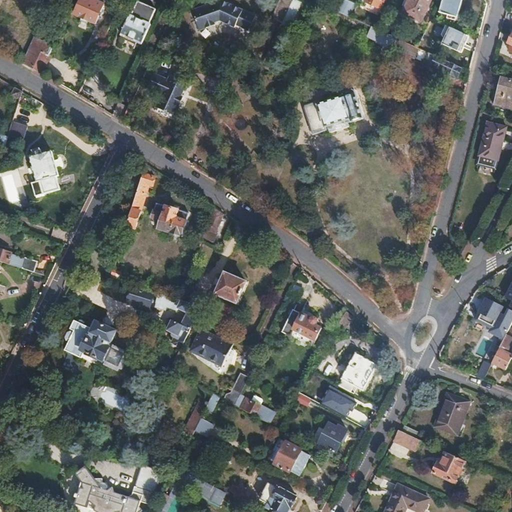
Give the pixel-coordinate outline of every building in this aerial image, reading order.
[(95,23),(104,3),(96,0),(81,0),(75,13),(95,23)] [(254,15),(221,0),(218,0),(192,10),(200,31),(216,25),(216,22),(219,20),(234,27),(235,24),(248,30),(254,15)] [(284,14),(290,0),(281,0),(277,10),(284,14)] [(350,16),(355,4),(346,0),(342,0),(337,11),(347,15),(350,16)] [(363,0),(382,9),(385,0),(363,0)] [(420,25),(431,0),(408,0),(401,16),(420,25)] [(443,0),(440,12),(447,13),(447,17),(456,19),(456,17),(458,17),(462,0),(443,0)] [(149,24),(156,9),(138,1),(131,16),(130,15),(121,34),(126,37),(123,43),(133,48),(136,41),(142,44),(151,24),(149,24)] [(391,48),(396,37),(370,25),(365,35),(375,40),(374,41),(391,48)] [(460,49),(466,35),(446,25),(439,39),(460,49)] [(413,58),(418,47),(396,37),(391,48),(413,58)] [(49,55),(53,46),(36,38),(24,63),(34,68),(42,52),(49,55)] [(463,68),(426,51),(422,61),(444,72),(445,71),(459,77),(463,68)] [(42,73),(50,56),(49,55),(42,52),(34,68),(40,72),(42,73)] [(155,107),(173,116),(182,97),(180,96),(185,84),(169,76),(167,79),(156,74),(149,89),(160,95),(155,107)] [(511,81),(505,79),(498,105),(511,108),(511,81)] [(19,98),(22,91),(16,87),(12,95),(19,98)] [(365,118),(357,91),(354,90),(344,93),(345,97),(320,105),(318,102),(306,106),(306,110),(307,114),(314,134),(330,129),(330,131),(350,125),(350,123),(365,118)] [(510,128),(491,123),(482,156),(501,161),(510,128)] [(0,150),(4,152),(9,137),(1,134),(0,137),(0,150)] [(38,196),(62,189),(58,176),(61,175),(53,151),(44,154),(42,149),(35,151),(36,156),(32,157),(39,182),(34,183),(38,196)] [(135,227),(149,183),(153,185),(156,176),(149,174),(151,170),(149,169),(150,166),(146,164),(135,196),(126,224),(135,227)] [(210,214),(212,206),(206,202),(203,211),(210,214)] [(182,236),(189,213),(158,203),(153,218),(156,219),(154,226),(159,227),(160,229),(182,236)] [(217,232),(224,213),(215,207),(205,230),(203,237),(216,240),(219,233),(217,232)] [(0,260),(21,268),(24,258),(11,254),(11,252),(0,248),(0,260)] [(246,281),(226,273),(217,294),(237,302),(246,281)] [(130,288),(127,299),(148,306),(151,295),(130,288)] [(190,303),(194,291),(186,288),(182,301),(190,303)] [(198,306),(202,293),(194,291),(190,303),(198,306)] [(196,321),(203,307),(198,306),(190,303),(182,301),(158,293),(154,305),(165,308),(166,307),(177,310),(178,308),(188,312),(183,321),(173,317),(172,319),(170,318),(166,324),(169,325),(168,327),(173,330),(171,334),(176,336),(173,341),(183,346),(196,321)] [(506,307),(491,300),(484,313),(499,321),(506,307)] [(178,308),(177,310),(173,317),(183,321),(188,312),(178,308)] [(319,326),(321,320),(321,319),(321,317),(321,316),(320,315),(318,314),(316,314),(315,314),(314,315),(312,318),(295,309),(283,332),(293,336),(296,330),(316,339),(322,327),(319,326)] [(84,352),(104,362),(111,349),(107,347),(109,342),(110,343),(115,331),(96,322),(92,329),(74,321),(73,321),(69,328),(74,331),(73,332),(71,332),(69,332),(67,332),(65,335),(65,337),(66,339),(68,342),(64,350),(80,357),(84,352)] [(203,330),(192,351),(223,367),(234,347),(203,330)] [(511,331),(496,364),(510,370),(511,366),(511,352),(511,351),(511,331)] [(111,349),(104,362),(103,365),(115,371),(117,368),(124,355),(125,353),(112,347),(111,349)] [(58,350),(51,363),(59,367),(66,354),(61,351),(58,350)] [(124,355),(117,368),(120,369),(126,357),(124,355)] [(360,357),(357,356),(344,379),(363,390),(376,366),(360,357)] [(480,378),(487,381),(495,365),(489,362),(480,378)] [(175,372),(170,369),(163,383),(171,380),(175,372)] [(227,401),(235,405),(241,394),(247,382),(238,378),(227,401)] [(303,389),(301,394),(307,398),(310,393),(303,389)] [(449,392),(436,425),(459,434),(472,401),(449,392)] [(307,398),(311,399),(315,402),(317,397),(310,393),(307,398)] [(241,394),(235,405),(270,424),(276,412),(241,394)] [(307,398),(301,394),(297,401),(307,406),(311,399),(307,398)] [(187,435),(192,437),(195,431),(201,418),(203,415),(208,405),(203,403),(187,435)] [(201,418),(195,431),(208,437),(214,425),(206,420),(201,418)] [(317,449),(325,453),(328,448),(336,452),(345,436),(337,432),(338,428),(331,424),(317,449)] [(403,431),(412,435),(416,437),(419,431),(406,424),(403,431)] [(337,432),(345,436),(348,431),(339,426),(338,428),(337,432)] [(399,429),(394,440),(407,446),(412,435),(403,431),(399,429)] [(412,435),(407,446),(416,450),(421,440),(416,437),(412,435)] [(283,450),(275,464),(290,472),(291,471),(300,475),(310,456),(302,452),(303,451),(281,439),(277,446),(283,450)] [(328,448),(325,453),(333,458),(336,452),(328,448)] [(439,461),(433,472),(455,483),(466,461),(466,460),(446,451),(441,462),(439,461)] [(143,464),(138,480),(156,485),(161,469),(143,464)] [(99,511),(142,511),(139,507),(140,503),(151,506),(155,493),(144,489),(136,498),(132,495),(128,497),(116,493),(114,488),(111,490),(109,491),(106,490),(104,487),(104,478),(97,478),(89,465),(78,472),(84,482),(80,493),(77,492),(76,496),(78,497),(76,503),(99,511)] [(144,489),(155,493),(163,470),(161,469),(156,485),(138,480),(132,495),(136,498),(144,489)] [(270,504),(268,507),(276,511),(287,511),(290,509),(291,508),(297,497),(280,487),(279,488),(270,483),(264,493),(265,494),(262,500),(270,504)] [(395,484),(381,511),(400,511),(404,506),(417,511),(419,511),(426,498),(395,484)] [(237,494),(235,497),(249,504),(253,497),(240,491),(241,488),(235,486),(232,491),(237,494)] [(164,493),(154,511),(171,511),(175,505),(169,501),(171,497),(164,493)]
